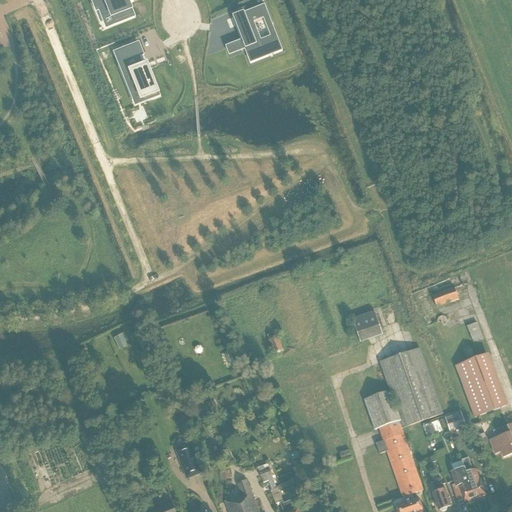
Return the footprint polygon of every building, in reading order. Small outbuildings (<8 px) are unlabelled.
[(96,0),(91,2),(91,3),(92,3),(95,11),(99,9),(103,20),(111,17),(113,23),(132,15),(125,0),(96,0)] [(265,5),(234,17),(244,41),(239,43),(241,49),(246,47),(250,58),(276,48),(271,36),(258,41),(251,24),(269,17),(265,5)] [(136,44),(115,52),(119,63),(140,55),(136,44)] [(144,63),(123,71),(127,81),(133,78),(142,101),(157,95),(144,63)] [(437,307),(459,299),(455,288),(433,296),(437,307)] [(360,342),(383,334),(375,311),(352,319),(360,342)] [(483,339),(477,323),(467,327),(473,343),(483,339)] [(125,332),(113,338),(119,350),(128,346),(126,342),(129,341),(125,332)] [(275,354),(283,351),(276,332),(267,336),(275,354)] [(400,429),(402,429),(443,414),(420,349),(380,363),(397,411),(394,412),(400,429)] [(456,368),(475,418),(504,407),(486,357),(456,368)] [(403,498),(405,502),(403,503),(403,504),(396,506),(397,511),(423,511),(419,498),(414,500),(412,495),(423,491),(402,429),(400,429),(394,412),(387,392),(364,400),(375,430),(379,429),(383,441),(376,444),(380,454),(387,452),(403,498)] [(214,402),(208,404),(212,413),(218,411),(214,402)] [(450,432),(466,426),(461,411),(447,416),(447,417),(445,418),(450,432)] [(433,435),(429,424),(423,427),(427,438),(433,435)] [(501,452),(503,458),(511,455),(511,425),(494,432),(496,439),(490,441),(495,455),(501,452)] [(201,474),(190,446),(176,451),(187,479),(201,474)] [(228,451),(226,451),(224,447),(217,450),(225,471),(234,467),(228,451)] [(351,456),(349,450),(339,454),(341,460),(351,456)] [(469,458),(462,461),(463,465),(465,469),(466,472),(467,476),(468,477),(475,499),(486,496),(480,479),(476,480),(472,470),(469,458)] [(263,484),(273,480),(268,465),(258,468),(263,484)] [(321,479),(327,477),(323,467),(316,470),(321,479)] [(458,471),(451,473),(456,487),(454,488),(459,503),(463,501),(464,503),(475,499),(468,477),(467,476),(466,472),(465,469),(458,471)] [(0,511),(0,507),(11,502),(0,476),(0,511)] [(278,492),(306,480),(304,476),(276,488),(270,491),(276,505),(280,503),(283,511),(300,511),(299,509),(296,510),(293,500),(283,504),(278,492)] [(447,508),(451,507),(445,489),(445,490),(441,478),(433,482),(435,487),(434,487),(436,492),(433,494),(439,511),(440,511),(442,511),(443,511),(446,511),(447,508)] [(258,511),(247,480),(237,484),(242,495),(225,502),(229,511),(258,511)] [(175,511),(172,503),(152,511),(151,511),(175,511)]
